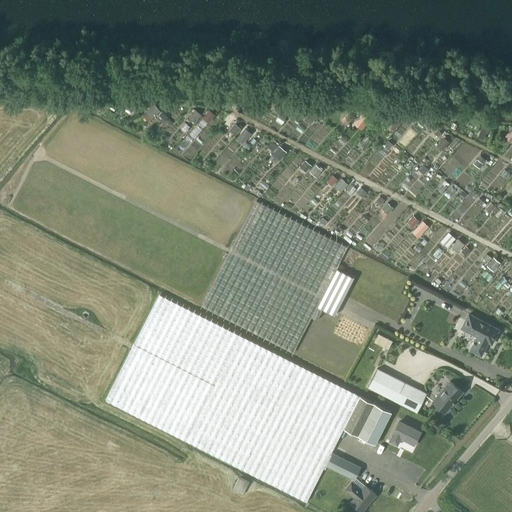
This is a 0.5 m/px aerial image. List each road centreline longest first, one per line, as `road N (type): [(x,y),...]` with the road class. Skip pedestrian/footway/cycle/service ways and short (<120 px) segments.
road 1 (track): [(225,107),(511,256)]
road 2 (unclassified): [(427,500),(511,403)]
